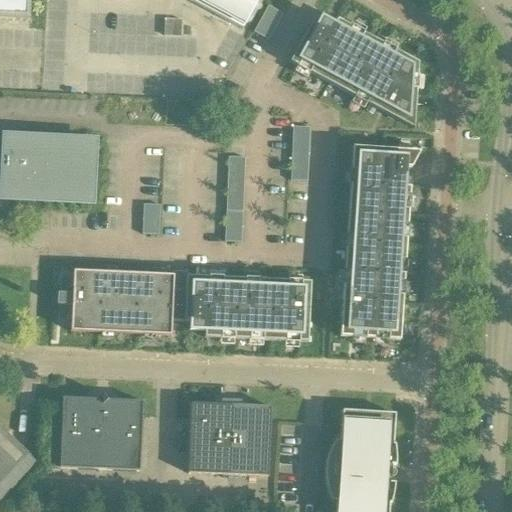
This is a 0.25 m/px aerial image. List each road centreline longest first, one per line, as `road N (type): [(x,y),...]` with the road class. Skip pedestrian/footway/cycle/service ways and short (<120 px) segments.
road 1 (residential): [(434,384),(0,364)]
road 2 (residential): [(445,214),(452,56),(429,27),(380,0)]
road 3 (tertiary): [(488,511),(504,273)]
road 4 (residential): [(434,384),(445,214)]
road 5 (residential): [(426,511),(434,384)]
